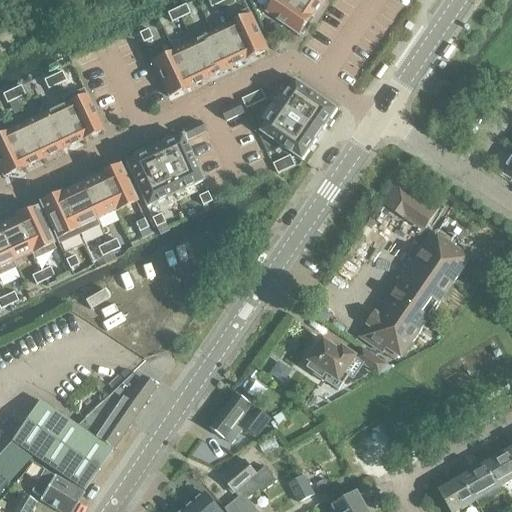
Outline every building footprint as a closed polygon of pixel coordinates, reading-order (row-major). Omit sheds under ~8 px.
[(222,4),(219,0),(208,0),(213,9),(222,4)] [(275,0),(267,13),(300,36),(301,34),(303,35),(314,20),(312,18),(313,17),(287,0),(275,0)] [(287,0),(313,17),(324,0),(287,0)] [(190,15),(186,6),(177,10),(181,19),(190,15)] [(181,19),(177,10),(168,14),(172,23),(181,19)] [(249,11),(228,21),(230,25),(231,25),(248,61),(268,51),(249,11)] [(212,34),(229,70),(248,61),(231,25),(230,25),(212,34)] [(152,39),(148,30),(139,34),(143,43),(152,39)] [(192,43),(209,79),(229,70),(212,34),(192,43)] [(172,52),(189,88),(209,79),(192,43),(172,52)] [(172,52),(152,61),(169,98),(189,88),(172,52)] [(66,81),(62,72),(53,76),(57,85),(66,81)] [(57,85),(53,76),(44,81),(48,90),(57,85)] [(296,83),(262,134),(303,162),(338,111),(296,83)] [(25,96),(20,87),(11,91),(16,100),(25,96)] [(16,100),(11,91),(2,96),(7,105),(16,100)] [(84,91),(63,100),(65,105),(66,105),(83,141),(103,131),(84,91)] [(262,91),(252,96),(257,105),(266,100),(262,91)] [(257,105),(252,96),(243,100),(247,109),(257,105)] [(240,104),(231,108),(235,117),(245,113),(240,104)] [(46,114),(63,150),(83,141),(66,105),(65,105),(46,114)] [(235,117),(231,108),(222,112),(226,121),(235,117)] [(26,123),(43,159),(63,150),(46,114),(26,123)] [(7,132),(24,168),(43,159),(26,123),(7,132)] [(205,132),(200,123),(192,127),(196,136),(205,132)] [(196,136),(192,127),(183,131),(187,140),(196,136)] [(7,132),(0,135),(0,170),(4,178),(24,168),(7,132)] [(181,137),(126,164),(148,209),(203,182),(181,137)] [(291,157),(283,161),(287,171),(296,167),(291,157)] [(287,171),(283,161),(274,165),(279,175),(287,171)] [(99,176),(98,177),(115,212),(136,203),(118,167),(99,176)] [(79,186),(96,222),(115,212),(98,177),(79,186)] [(427,230),(441,209),(399,181),(383,205),(405,220),(407,217),(427,230)] [(59,195),(78,235),(98,225),(96,222),(79,186),(59,195)] [(198,197),(202,206),(211,202),(207,193),(198,197)] [(59,195),(40,205),(59,244),(78,235),(59,195)] [(36,209),(16,219),(33,255),(35,259),(55,250),(36,209)] [(151,219),(156,228),(165,223),(160,214),(151,219)] [(0,225),(0,235),(14,264),(33,255),(16,219),(0,225)] [(135,224),(139,233),(148,228),(144,219),(135,224)] [(409,351),(471,260),(434,234),(379,315),(377,313),(368,326),(370,328),(362,339),(396,362),(405,348),(409,351)] [(0,276),(16,269),(14,264),(0,235),(0,276)] [(107,244),(111,253),(120,249),(116,240),(107,244)] [(98,249),(102,258),(111,253),(107,244),(98,249)] [(66,261),(70,270),(79,266),(75,257),(66,261)] [(41,272),(45,281),(54,277),(50,268),(41,272)] [(32,277),(36,286),(45,281),(41,272),(32,277)] [(4,297),(9,306),(18,302),(13,293),(4,297)] [(0,299),(0,310),(9,306),(4,297),(0,299)] [(346,375),(356,360),(380,377),(393,370),(363,349),(357,358),(344,349),(341,353),(325,342),(307,369),(326,383),(330,376),(344,386),(350,377),(346,375)] [(0,497),(33,459),(86,494),(156,388),(142,378),(139,382),(132,377),(78,429),(39,404),(12,445),(0,458),(0,497)] [(232,450),(244,434),(256,443),(270,425),(255,414),(253,417),(248,413),(235,403),(210,435),(224,445),(224,444),(232,450)] [(279,428),(288,423),(282,414),(274,420),(279,428)] [(487,465),(500,488),(511,481),(511,456),(511,455),(509,452),(487,465)] [(252,511),(245,504),(261,490),(264,493),(277,483),(266,468),(257,476),(246,462),(223,480),(240,498),(226,510),(226,511),(252,511)] [(463,478),(477,502),(500,488),(487,465),(463,478)] [(33,495),(41,500),(40,501),(58,511),(75,511),(85,496),(45,474),(33,495)] [(298,503),(313,494),(304,477),(289,486),(298,503)] [(459,511),(477,502),(463,478),(440,492),(451,511),(459,511)] [(336,511),(368,511),(357,493),(334,507),(336,511)] [(6,511),(31,511),(36,504),(21,495),(16,502),(13,500),(6,511)] [(216,511),(205,497),(186,511),(216,511)]
